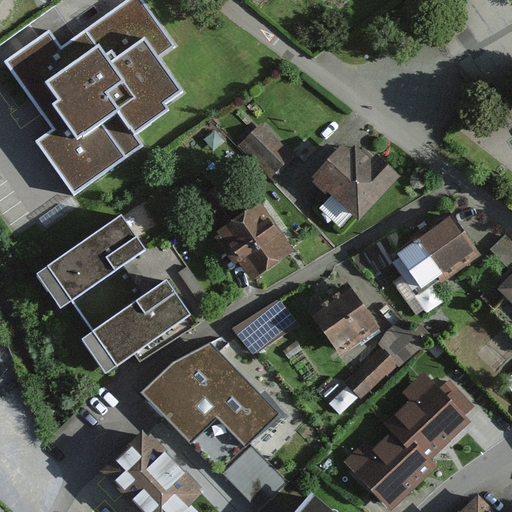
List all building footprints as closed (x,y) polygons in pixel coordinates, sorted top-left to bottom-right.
[(84,65),(59,28),(5,66),(55,137),(39,148),(75,199),(126,164),(103,131),(118,121),(134,143),(169,119),(162,109),(180,97),(158,65),(175,53),(139,1),(89,36),(101,54),(84,65)] [(291,158),(268,130),(245,149),(269,177),(291,158)] [(362,164),(338,145),(305,188),(360,229),(397,179),(368,157),(362,164)] [(286,255),(256,206),(213,232),(244,281),(286,255)] [(145,256),(122,222),(38,280),(62,314),(145,256)] [(454,223),(400,258),(424,294),(478,259),(454,223)] [(494,250),(510,268),(511,266),(511,237),(510,236),(494,250)] [(113,279),(76,305),(95,333),(133,307),(113,279)] [(511,279),(491,299),(511,320),(511,387),(506,393),(511,399),(511,279)] [(190,321),(167,287),(84,343),(107,377),(190,321)] [(376,331),(347,288),(306,315),(335,358),(376,331)] [(284,300),(237,329),(253,354),(300,326),(284,300)] [(420,349),(401,328),(380,347),(387,355),(351,388),(363,401),(420,349)] [(198,354),(147,405),(220,479),(271,428),(198,354)] [(400,438),(423,465),(473,421),(441,384),(391,428),(400,438)] [(147,438),(108,478),(143,511),(189,511),(206,495),(147,438)] [(423,465),(400,438),(359,475),(391,511),(432,475),(423,465)] [(227,475),(263,507),(287,480),(251,448),(227,475)] [(324,511),(312,502),(303,511),(324,511)]
